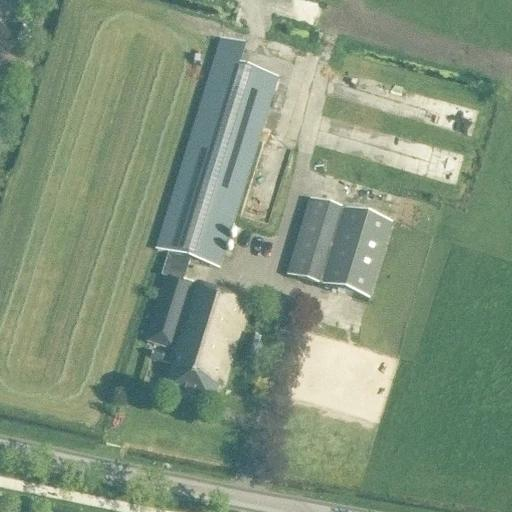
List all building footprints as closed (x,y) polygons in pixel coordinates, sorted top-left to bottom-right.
[(218,273),(276,83),(245,73),(250,55),(222,46),(158,255),(169,258),(162,282),(167,283),(147,348),(173,355),(170,365),(175,366),(166,396),(212,410),(218,389),(225,391),(251,305),(185,285),(191,265),(218,273)] [(414,121),(476,129),(479,108),(417,99),(414,121)] [(321,292),(345,215),(310,204),(286,281),(321,292)] [(368,307),(393,230),(345,215),(321,292),(368,307)] [(253,367),(261,344),(244,338),(236,362),(253,367)]
